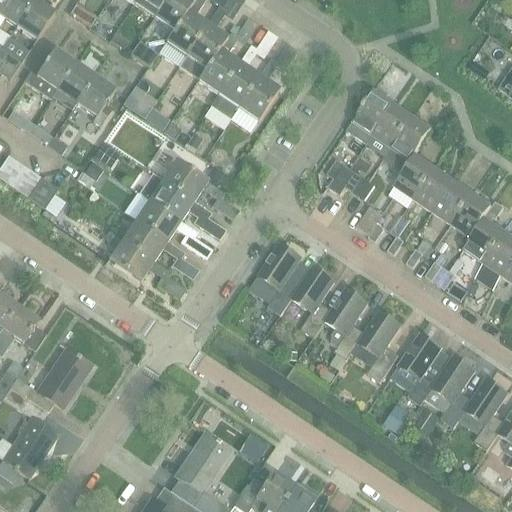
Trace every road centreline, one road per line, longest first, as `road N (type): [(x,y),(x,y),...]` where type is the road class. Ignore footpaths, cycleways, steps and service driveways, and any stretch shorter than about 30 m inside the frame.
road 1 (residential): [(419,511),(171,344)]
road 2 (residential): [(511,370),(268,207)]
road 3 (residential): [(268,207),(344,94),(352,68),(337,44),(270,0)]
road 4 (residential): [(171,344),(0,228)]
road 5 (residential): [(55,511),(171,344)]
road 6 (residential): [(171,344),(268,207)]
